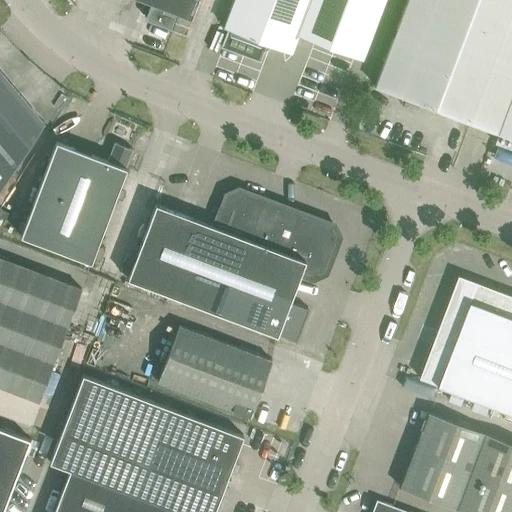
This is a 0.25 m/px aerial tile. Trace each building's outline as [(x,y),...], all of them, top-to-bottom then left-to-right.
[(146,0),(151,2),(147,13),(150,21),(170,28),(177,11),(191,17),(197,0),(146,0)] [(234,0),(224,27),(228,28),(221,47),(261,62),(264,52),(274,56),(283,49),(291,52),(298,33),(310,0),(234,0)] [(363,58),(384,0),(310,0),(298,33),(363,58)] [(511,0),(407,0),(375,85),(497,131),(511,137),(511,0)] [(173,30),(186,34),(191,20),(178,15),(173,30)] [(134,29),(132,42),(158,46),(159,32),(134,29)] [(0,190),(44,122),(0,69),(0,190)] [(57,141),(21,236),(91,262),(127,168),(126,167),(133,150),(115,143),(108,160),(57,141)] [(511,149),(493,142),(489,153),(511,161),(511,149)] [(157,204),(128,279),(277,335),(278,333),(296,340),(308,309),(290,301),(302,270),(313,275),(323,270),(336,237),(331,227),(299,215),(294,217),(286,214),(284,209),(256,199),(239,192),(231,197),(219,228),(157,204)] [(0,385),(39,400),(61,345),(82,289),(0,257),(0,385)] [(419,379),(511,413),(511,295),(458,275),(419,379)] [(157,381),(251,417),(272,360),(179,325),(157,381)] [(69,470),(53,511),(214,511),(244,436),(83,374),(50,462),(69,470)] [(511,511),(511,443),(428,412),(400,487),(466,511),(511,511)] [(0,511),(2,511),(30,439),(0,427),(0,511)] [(411,511),(379,500),(375,502),(370,511),(411,511)]
